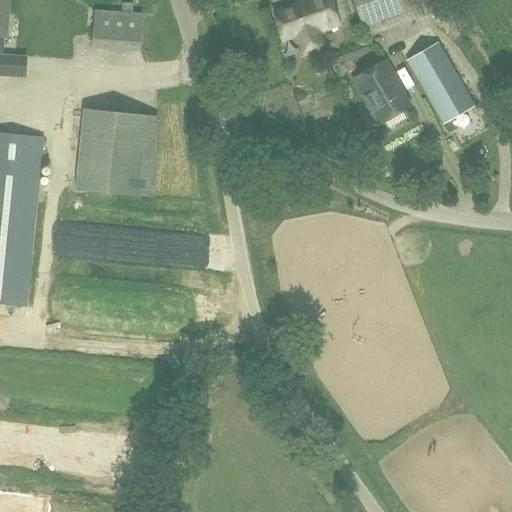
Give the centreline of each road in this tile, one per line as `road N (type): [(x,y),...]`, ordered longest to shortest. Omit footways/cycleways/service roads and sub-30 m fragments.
road 1 (unclassified): [(374,511),(270,360),(207,101)]
road 2 (unclassified): [(207,101),(372,194),(425,213),(511,225)]
